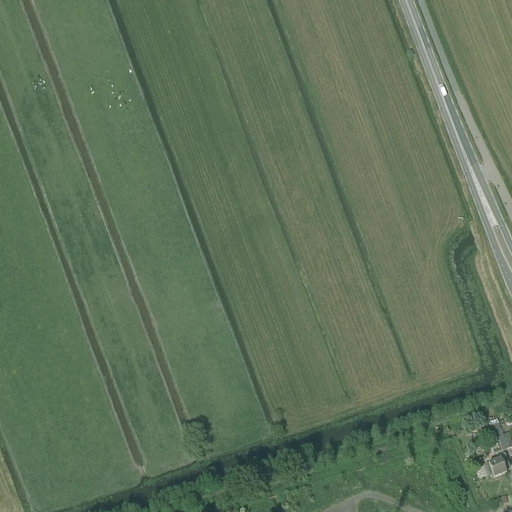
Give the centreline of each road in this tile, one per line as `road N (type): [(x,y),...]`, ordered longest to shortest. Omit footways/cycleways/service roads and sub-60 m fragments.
road 1 (track): [(511,396),(165,511)]
road 2 (primary): [(474,178),(406,0)]
road 3 (unclassified): [(491,171),(419,0)]
